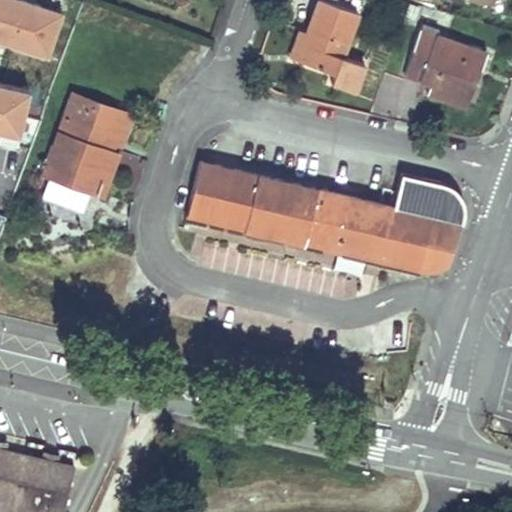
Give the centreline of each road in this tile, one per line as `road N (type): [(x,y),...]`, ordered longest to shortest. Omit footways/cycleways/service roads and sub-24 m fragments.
road 1 (primary): [(432,453),(0,350)]
road 2 (residential): [(255,0),(224,96),(511,166)]
road 3 (residential): [(511,171),(468,291),(432,453)]
